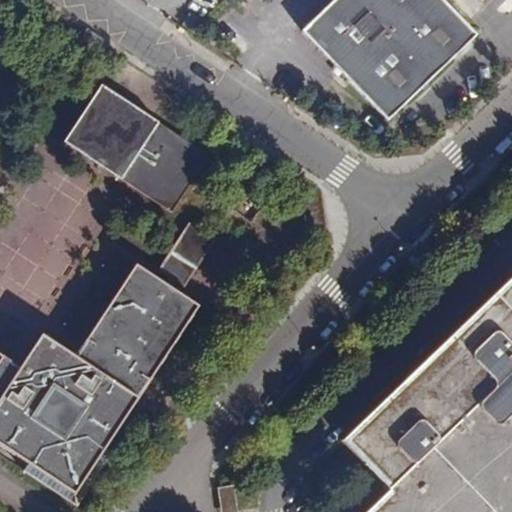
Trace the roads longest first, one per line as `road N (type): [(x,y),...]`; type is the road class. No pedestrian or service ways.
road 1 (residential): [(144,511),(404,216)]
road 2 (residential): [(404,216),(174,63)]
road 3 (residential): [(404,216),(511,111)]
